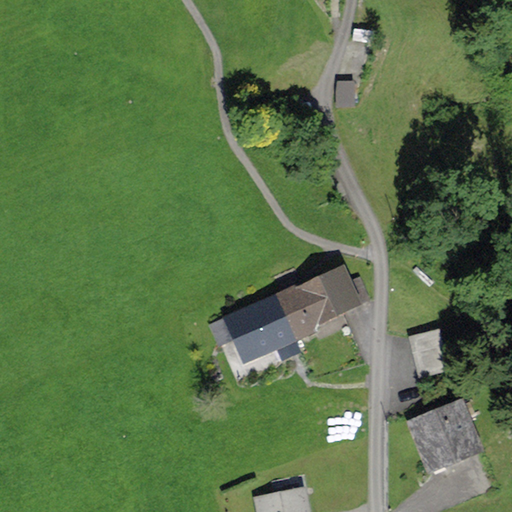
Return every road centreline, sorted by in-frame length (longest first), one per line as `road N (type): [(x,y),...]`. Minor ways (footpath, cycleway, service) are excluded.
road 1 (track): [(379,259),(326,104),(348,0)]
road 2 (residential): [(377,511),(379,259)]
